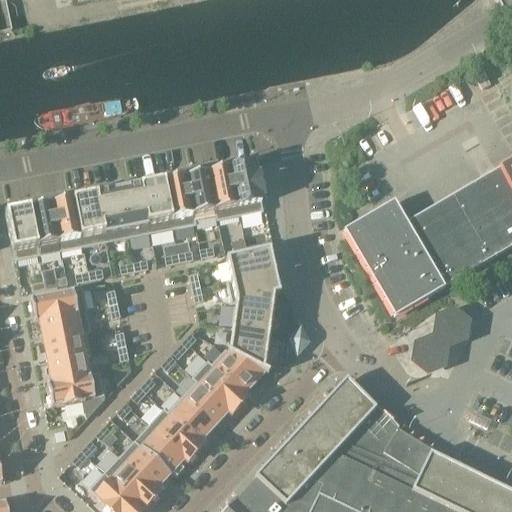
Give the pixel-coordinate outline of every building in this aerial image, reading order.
[(0,34),(10,32),(4,3),(0,3),(0,34)] [(394,318),(421,302),(441,291),(441,290),(511,248),(511,163),(446,202),(404,226),(393,206),(344,234),(394,318)] [(238,220),(262,215),(259,201),(262,200),(257,179),(255,179),(252,168),(229,172),(238,220)] [(238,220),(229,172),(206,177),(216,224),(238,220)] [(214,220),(215,224),(216,224),(206,177),(184,181),(194,229),(195,229),(194,224),(214,220)] [(194,229),(184,181),(163,185),(172,233),(194,229)] [(172,233),(163,185),(138,190),(148,238),(172,233)] [(116,195),(126,242),(148,238),(138,190),(116,195)] [(116,195),(94,199),(102,238),(103,247),(126,242),(116,195)] [(94,199),(71,203),(79,243),(102,238),(94,199)] [(79,243),(71,203),(50,208),(59,256),(81,251),(79,243)] [(38,260),(59,256),(50,208),(29,212),(38,260)] [(29,212),(4,217),(14,265),(38,260),(29,212)] [(249,249),(244,250),(246,258),(258,255),(257,247),(249,249)] [(234,261),(246,258),(244,250),(244,248),(231,251),(234,261)] [(200,262),(212,259),(210,251),(198,254),(200,262)] [(225,286),(273,276),(273,275),(269,256),(269,254),(258,255),(246,258),(234,261),(225,263),(225,265),(226,265),(230,284),(225,285),(225,286)] [(189,256),(176,258),(178,265),(190,263),(189,256)] [(165,268),(178,265),(176,258),(164,261),(165,268)] [(133,275),(145,272),(144,265),(131,267),(133,275)] [(119,270),(121,277),(133,275),(131,267),(119,270)] [(88,284),(101,281),(99,272),(86,274),(87,276),(88,284)] [(88,284),(87,276),(74,278),(76,286),(88,284)] [(273,276),(225,286),(230,307),(278,297),(278,296),(277,296),(273,277),(274,277),(273,276)] [(191,293),(199,291),(196,279),(188,281),(191,293)] [(44,293),(56,290),(55,282),(42,285),(44,293)] [(44,293),(42,285),(30,287),(31,295),(44,293)] [(199,291),(191,293),(193,305),(201,304),(199,291)] [(81,292),(29,302),(33,324),(86,314),(81,292)] [(106,297),(108,309),(116,308),(113,295),(106,297)] [(271,314),(271,313),(272,299),(278,298),(278,297),(230,307),(230,308),(234,307),(231,331),(230,331),(268,336),(267,336),(270,314),(271,314)] [(119,320),(116,308),(108,309),(111,322),(119,320)] [(410,368),(426,381),(447,371),(452,354),(469,344),(470,324),(459,312),(434,319),(431,340),(413,348),(410,368)] [(86,314),(33,324),(34,325),(38,325),(42,345),(89,335),(86,315),(86,314)] [(308,345),(300,329),(287,343),(308,345)] [(230,331),(230,332),(231,332),(228,356),(224,354),(223,354),(267,377),(268,376),(262,373),(264,360),(265,359),(264,359),(267,337),(268,337),(268,336),(230,331)] [(89,335),(42,345),(46,366),(89,357),(85,337),(90,336),(89,335)] [(195,343),(189,337),(181,346),(187,352),(195,343)] [(125,350),(122,338),(114,339),(117,352),(125,350)] [(308,345),(287,343),(296,359),(308,345)] [(187,352),(181,346),(173,355),(179,360),(187,352)] [(119,364),(127,363),(125,350),(117,352),(119,364)] [(243,398),(263,376),(266,378),(267,377),(223,354),(210,368),(206,365),(245,401),(243,398)] [(89,357),(46,366),(50,386),(46,387),(46,388),(98,377),(98,376),(88,378),(85,359),(89,358),(89,357)] [(160,369),(167,376),(175,367),(168,360),(160,369)] [(206,365),(191,381),(230,417),(245,401),(206,365)] [(116,389),(130,375),(129,371),(113,374),(116,389)] [(98,377),(46,388),(51,410),(60,408),(61,410),(84,405),(83,403),(103,400),(98,377)] [(186,406),(212,430),(226,415),(229,418),(230,417),(191,381),(190,382),(194,386),(180,401),(186,406)] [(153,388),(147,383),(138,392),(144,397),(153,388)] [(511,511),(511,496),(431,457),(432,455),(396,432),(395,433),(392,436),(382,426),(371,416),(374,413),(374,412),(375,412),(348,385),(342,385),(253,480),(256,483),(238,501),(236,499),(223,511),(511,511)] [(144,397),(138,392),(130,401),(136,407),(144,397)] [(186,406),(171,421),(200,449),(215,433),(212,430),(186,406)] [(130,413),(124,408),(116,417),(121,422),(130,413)] [(171,421),(162,413),(147,429),(186,465),(201,449),(200,449),(171,421)] [(168,478),(182,463),(185,466),(186,465),(147,429),(146,430),(147,430),(133,445),(168,478)] [(94,439),(100,445),(109,436),(103,430),(94,439)] [(63,435),(53,436),(55,446),(64,444),(63,435)] [(168,478),(133,445),(119,460),(118,460),(118,461),(157,497),(157,496),(154,493),(168,478)] [(87,462),(96,453),(89,446),(80,455),(87,462)] [(80,455),(71,464),(79,471),(87,462),(80,455)] [(140,511),(142,511),(157,497),(118,461),(103,477),(140,511)] [(102,506),(101,508),(105,511),(140,511),(103,477),(88,493),(102,506)]
